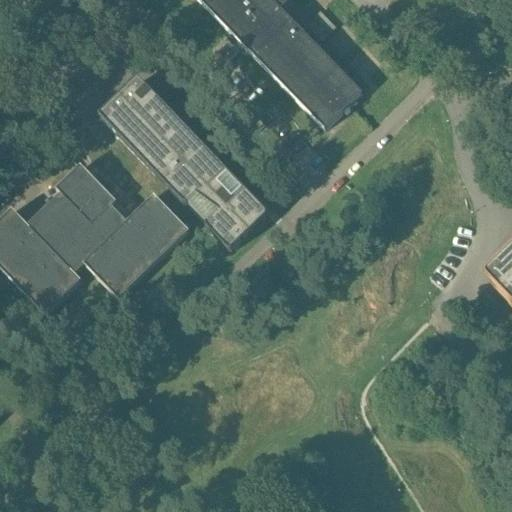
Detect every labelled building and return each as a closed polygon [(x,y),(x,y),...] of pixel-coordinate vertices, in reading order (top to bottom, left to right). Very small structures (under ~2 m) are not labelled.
[(267,0),(194,0),(326,135),(363,98),(281,14),(292,4),(287,0),(269,0),(268,1),(267,0)] [(322,44),(336,31),(320,15),(307,28),(322,44)] [(215,221),(214,222),(208,229),(208,230),(208,231),(208,232),(209,233),(228,253),(231,255),(232,255),(233,255),(235,255),(267,222),(267,221),(268,221),(268,219),(268,218),(268,217),(267,216),(217,164),(140,84),(101,122),(184,207),(185,208),(186,208),(187,208),(188,208),(191,205),(192,205),(193,205),(195,204),(196,205),(197,205),(214,216),(215,217),(215,218),(215,219),(215,220),(215,221)] [(13,215),(0,227),(0,273),(46,320),(82,285),(76,279),(85,270),(119,304),(190,235),(154,199),(127,226),(112,211),(117,206),(81,169),(56,194),(61,199),(29,231),(13,215)] [(511,253),(494,271),(487,278),(487,280),(487,283),(488,284),(511,308),(511,253)]
